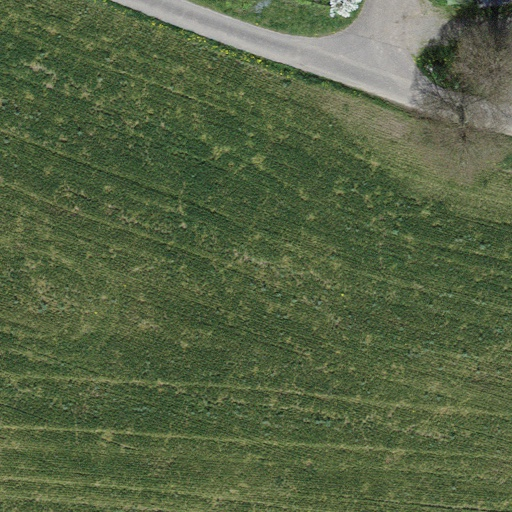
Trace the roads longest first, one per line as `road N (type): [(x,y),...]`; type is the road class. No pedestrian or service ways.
road 1 (residential): [(320,66),(511,119)]
road 2 (unclassified): [(152,0),(320,66)]
